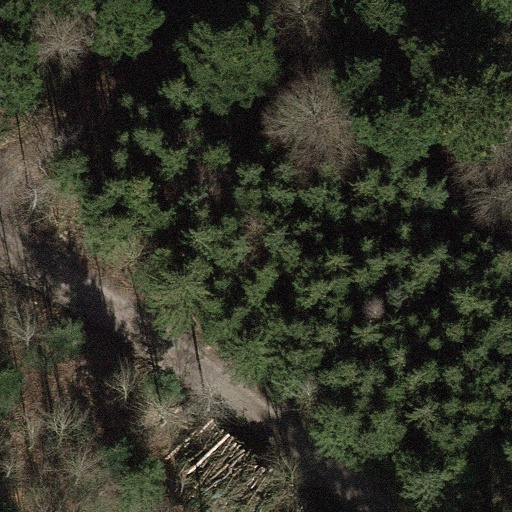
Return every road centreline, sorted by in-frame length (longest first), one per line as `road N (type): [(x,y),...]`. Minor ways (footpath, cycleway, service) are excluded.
road 1 (track): [(378,511),(177,354),(0,250)]
road 2 (track): [(0,164),(249,0)]
